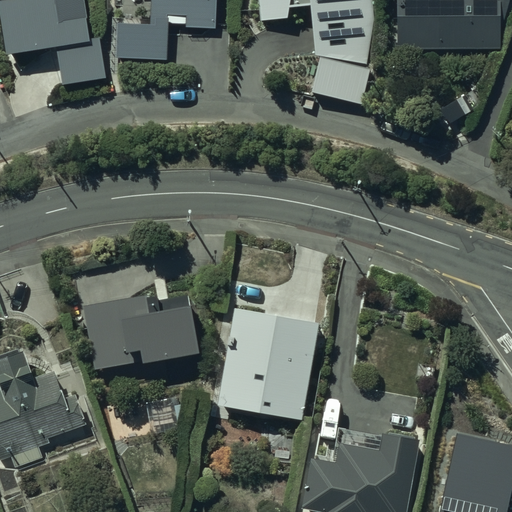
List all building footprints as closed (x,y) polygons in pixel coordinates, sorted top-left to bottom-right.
[(88,36),(82,0),(0,0),(0,16),(6,53),(55,45),(61,83),(104,76),(98,34),(88,36)] [(360,102),(367,65),(373,7),(367,0),(256,0),(258,20),(288,17),(287,5),(308,3),(313,53),(318,53),(309,91),(360,103),(360,102)] [(499,0),(395,0),(395,46),(499,47),(499,0)] [(153,279),(157,298),(149,300),(147,291),(82,303),(93,367),(140,359),(140,360),(197,350),(186,293),(168,296),(164,277),(153,279)] [(299,417),(316,318),(231,304),(214,403),(299,417)] [(0,458),(10,455),(14,466),(42,456),(38,445),(48,442),(46,435),(83,423),(73,392),(62,396),(53,369),(30,376),(19,344),(0,350),(0,458)] [(338,443),(335,460),(309,457),(302,508),(324,511),(404,511),(417,438),(379,432),(377,448),(338,443)]
